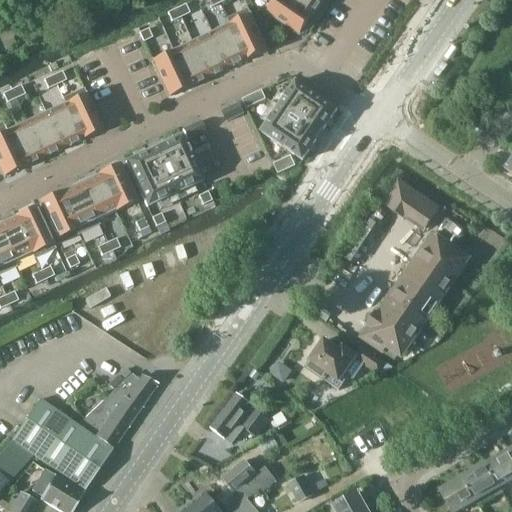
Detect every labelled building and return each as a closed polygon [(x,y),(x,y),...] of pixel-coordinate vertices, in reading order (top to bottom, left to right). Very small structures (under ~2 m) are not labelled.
[(222,4),(219,0),(208,0),(213,9),(222,4)] [(275,0),(267,13),(300,36),(301,34),(303,35),(314,20),(312,18),(313,17),(287,0),(275,0)] [(287,0),(313,17),(324,0),(287,0)] [(190,15),(186,6),(177,10),(181,19),(190,15)] [(181,19),(177,10),(168,14),(172,23),(181,19)] [(249,11),(228,21),(230,25),(231,25),(248,61),(268,51),(249,11)] [(212,34),(229,70),(248,61),(231,25),(230,25),(212,34)] [(152,39),(148,30),(139,34),(143,43),(152,39)] [(192,43),(209,79),(229,70),(212,34),(192,43)] [(172,52),(189,88),(209,79),(192,43),(172,52)] [(172,52),(152,61),(169,98),(189,88),(172,52)] [(66,81),(62,72),(53,76),(57,85),(66,81)] [(57,85),(53,76),(44,81),(48,90),(57,85)] [(296,83),(262,134),(303,162),(338,111),(296,83)] [(25,96),(20,87),(11,91),(16,100),(25,96)] [(16,100),(11,91),(2,96),(7,105),(16,100)] [(84,91),(63,100),(65,105),(66,105),(83,141),(103,131),(84,91)] [(262,91),(252,96),(257,105),(266,100),(262,91)] [(257,105),(252,96),(243,100),(247,109),(257,105)] [(240,104),(231,108),(235,117),(245,113),(240,104)] [(46,114),(63,150),(83,141),(66,105),(65,105),(46,114)] [(235,117),(231,108),(222,112),(226,121),(235,117)] [(26,123),(43,159),(63,150),(46,114),(26,123)] [(7,132),(24,168),(43,159),(26,123),(7,132)] [(205,132),(200,123),(192,127),(196,136),(205,132)] [(196,136),(192,127),(183,131),(187,140),(196,136)] [(7,132),(0,135),(0,170),(4,178),(24,168),(7,132)] [(181,137),(126,164),(148,209),(203,182),(181,137)] [(291,157),(283,161),(287,171),(296,167),(291,157)] [(287,171),(283,161),(274,165),(279,175),(287,171)] [(99,176),(98,177),(115,212),(136,203),(118,167),(99,176)] [(79,186),(96,222),(115,212),(98,177),(79,186)] [(427,230),(441,209),(399,181),(383,205),(405,220),(407,217),(427,230)] [(59,195),(78,235),(98,225),(96,222),(79,186),(59,195)] [(198,197),(202,206),(211,202),(207,193),(198,197)] [(59,195),(40,205),(59,244),(78,235),(59,195)] [(36,209),(16,219),(33,255),(35,259),(55,250),(36,209)] [(151,219),(156,228),(165,223),(160,214),(151,219)] [(0,225),(0,235),(14,264),(33,255),(16,219),(0,225)] [(135,224),(139,233),(148,228),(144,219),(135,224)] [(409,351),(471,260),(434,234),(379,315),(377,313),(368,326),(370,328),(362,339),(396,362),(405,348),(409,351)] [(0,276),(16,269),(14,264),(0,235),(0,276)] [(107,244),(111,253),(120,249),(116,240),(107,244)] [(98,249),(102,258),(111,253),(107,244),(98,249)] [(66,261),(70,270),(79,266),(75,257),(66,261)] [(41,272),(45,281),(54,277),(50,268),(41,272)] [(32,277),(36,286),(45,281),(41,272),(32,277)] [(4,297),(9,306),(18,302),(13,293),(4,297)] [(0,299),(0,310),(9,306),(4,297),(0,299)] [(346,375),(356,360),(380,377),(393,370),(363,349),(357,358),(344,349),(341,353),(325,342),(307,369),(326,383),(330,376),(344,386),(350,377),(346,375)] [(0,497),(33,459),(86,494),(156,388),(142,378),(139,382),(132,377),(78,429),(39,404),(12,445),(0,458),(0,497)] [(232,450),(244,434),(256,443),(270,425),(255,414),(253,417),(248,413),(235,403),(210,435),(224,445),(224,444),(232,450)] [(279,428),(288,423),(282,414),(274,420),(279,428)] [(487,465),(500,488),(511,481),(511,456),(511,455),(509,452),(487,465)] [(252,511),(245,504),(261,490),(264,493),(277,483),(266,468),(257,476),(246,462),(223,480),(240,498),(226,510),(226,511),(252,511)] [(463,478),(477,502),(500,488),(487,465),(463,478)] [(33,495),(41,500),(40,501),(58,511),(75,511),(85,496),(45,474),(33,495)] [(298,503),(313,494),(304,477),(289,486),(298,503)] [(459,511),(477,502),(463,478),(440,492),(451,511),(459,511)] [(336,511),(368,511),(357,493),(334,507),(336,511)] [(6,511),(31,511),(36,504),(21,495),(16,502),(13,500),(6,511)] [(216,511),(205,497),(186,511),(216,511)]
